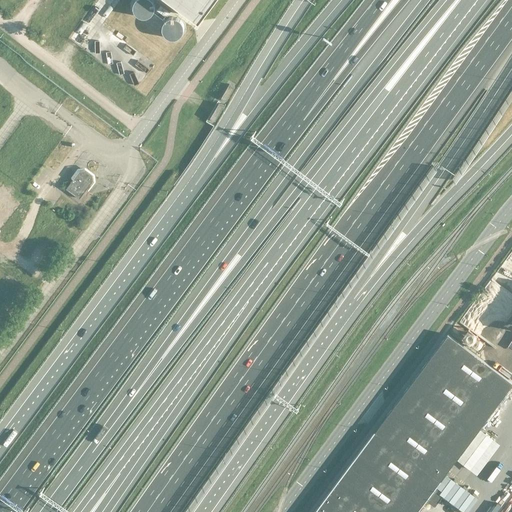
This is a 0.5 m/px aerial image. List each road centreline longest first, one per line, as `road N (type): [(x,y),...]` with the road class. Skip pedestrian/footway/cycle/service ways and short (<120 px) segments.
road 1 (motorway): [(158,511),(511,21)]
road 2 (motorway): [(120,472),(473,0)]
road 3 (motorway): [(292,123),(3,511)]
road 4 (motorway): [(452,0),(162,358)]
road 5 (motorway): [(425,0),(162,358)]
road 6 (secondary): [(283,511),(511,206)]
road 7 (motorway): [(195,185),(0,447)]
road 8 (motorway): [(353,299),(511,61)]
road 9 (motorway): [(202,511),(353,299)]
road 10 (motorway): [(344,0),(195,185)]
road 11 (motorway): [(353,299),(511,128)]
road 12 (motorway): [(307,0),(195,185)]
road 13 (motorway): [(162,358),(48,511)]
road 14 (unclassified): [(0,22),(141,131)]
road 15 (motorway): [(402,0),(292,123)]
road 16 (unclassified): [(141,131),(239,0)]
road 17 (motorway): [(382,0),(292,123)]
